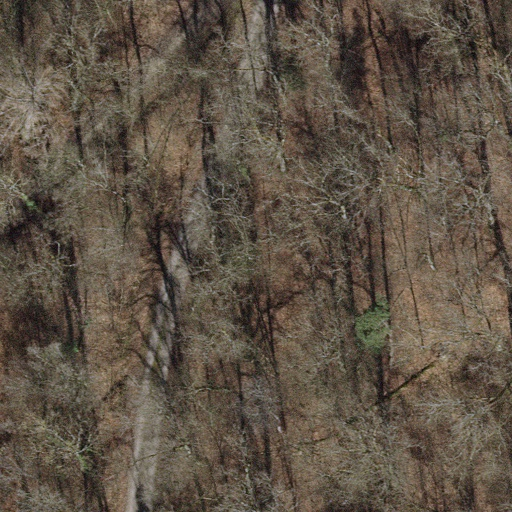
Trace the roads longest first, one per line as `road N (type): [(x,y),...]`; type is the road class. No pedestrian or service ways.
road 1 (track): [(268,0),(263,48),(173,277),(141,511)]
road 2 (track): [(0,219),(199,0)]
